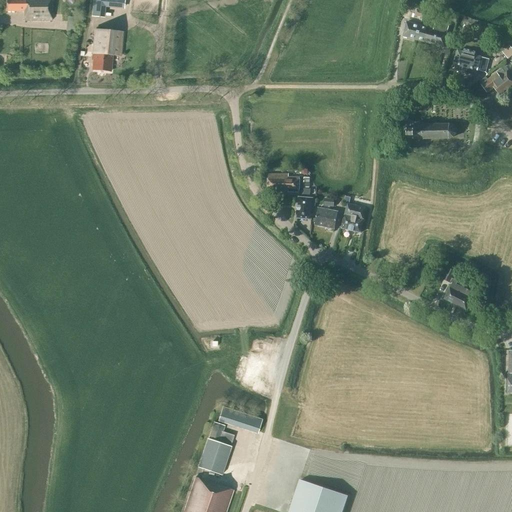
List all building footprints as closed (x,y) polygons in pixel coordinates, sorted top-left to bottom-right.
[(5,0),(6,11),(23,11),(24,21),(52,20),(51,0),(5,0)] [(123,7),(123,0),(92,0),(91,16),(102,17),(103,5),(123,7)] [(410,20),(413,11),(404,9),(403,18),(410,20)] [(423,18),(425,12),(417,9),(415,16),(423,18)] [(425,12),(423,18),(431,20),(433,14),(425,12)] [(76,32),(77,17),(66,17),(65,31),(76,32)] [(417,40),(421,26),(407,22),(403,36),(417,40)] [(432,37),(431,44),(445,48),(449,33),(447,33),(449,25),(436,22),(434,29),(432,37)] [(432,37),(434,29),(421,26),(417,40),(431,44),(432,37)] [(120,57),(122,32),(94,30),(92,60),(93,60),(92,70),(110,72),(112,56),(120,57)] [(507,47),(501,52),(507,59),(511,54),(511,48),(509,45),(507,47)] [(485,73),(489,59),(481,57),(457,50),(452,69),(462,72),(461,72),(466,74),(466,73),(475,76),(477,70),(485,73)] [(507,75),(501,69),(496,73),(488,79),(486,77),(480,81),(482,84),(481,84),(487,93),(494,87),(499,94),(511,84),(511,79),(508,74),(507,75)] [(455,128),(455,127),(454,126),(453,125),(451,124),(414,124),(414,127),(406,127),(406,131),(406,136),(413,136),(413,139),(450,139),(450,138),(451,138),(452,138),(453,137),(454,136),(455,135),(456,134),(456,133),(456,132),(456,131),(456,130),(456,129),(455,128)] [(299,192),(300,178),(288,178),(288,177),(285,177),(285,175),(268,174),(268,179),(267,189),(270,189),(270,191),(299,192)] [(315,207),(315,199),(312,199),(312,198),(298,197),(296,218),(311,220),(312,207),(315,207)] [(363,220),(364,214),(365,208),(347,204),(345,215),(344,215),(341,228),(360,233),(363,220)] [(335,229),(338,212),(318,208),(315,225),(335,229)] [(456,285),(458,281),(451,278),(454,272),(448,268),(443,279),(449,282),(452,283),(450,288),(449,288),(444,299),(466,310),(471,299),(474,293),(456,285)] [(221,475),(231,447),(230,446),(233,435),(222,432),(224,426),(214,423),(197,468),(221,475)] [(225,511),(233,490),(196,478),(183,511),(225,511)] [(341,511),(347,496),(300,480),(288,511),(341,511)]
